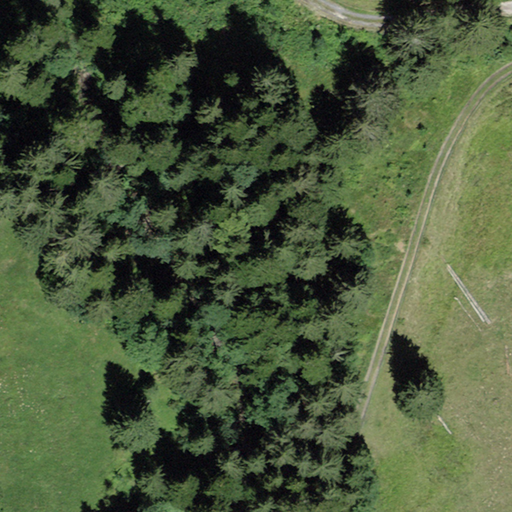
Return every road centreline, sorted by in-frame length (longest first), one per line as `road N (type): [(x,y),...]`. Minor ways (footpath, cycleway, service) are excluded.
road 1 (track): [(347,511),(362,393),(435,171),(464,111),(511,68)]
road 2 (track): [(511,7),(367,22),(316,0)]
